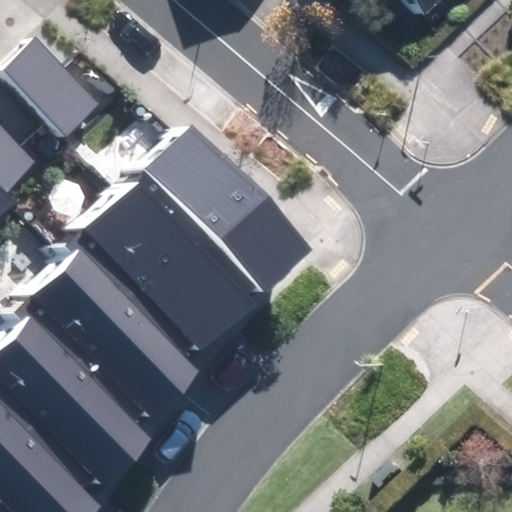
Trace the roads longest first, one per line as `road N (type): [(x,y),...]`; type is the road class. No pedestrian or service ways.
road 1 (residential): [(454,223),(222,460),(188,511)]
road 2 (residential): [(172,0),(370,173),(454,223)]
